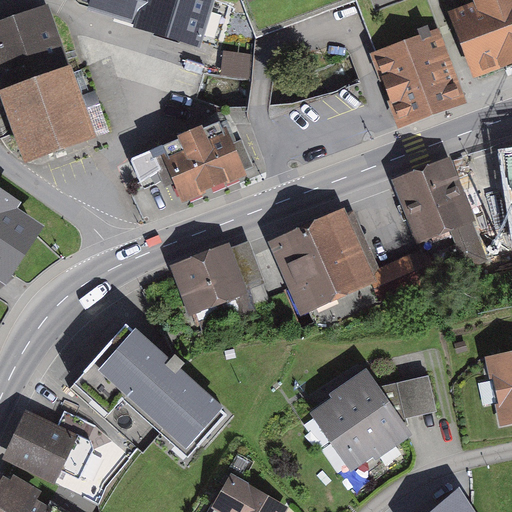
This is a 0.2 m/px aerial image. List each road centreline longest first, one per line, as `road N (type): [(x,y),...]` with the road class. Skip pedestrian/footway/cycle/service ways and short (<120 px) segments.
road 1 (primary): [(511,116),(117,265)]
road 2 (primary): [(117,265),(51,310),(0,399)]
road 3 (residential): [(117,265),(102,237),(0,157)]
road 4 (residential): [(371,511),(412,480),(511,451)]
